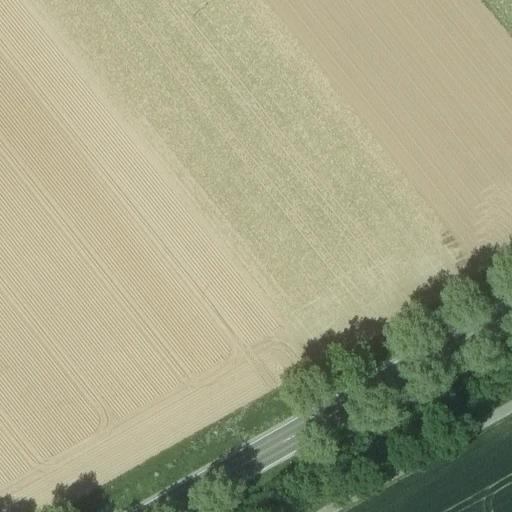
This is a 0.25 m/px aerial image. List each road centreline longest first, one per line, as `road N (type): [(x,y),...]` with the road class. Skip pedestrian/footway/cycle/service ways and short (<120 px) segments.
road 1 (track): [(72,511),(511,265)]
road 2 (secondary): [(511,313),(163,511)]
